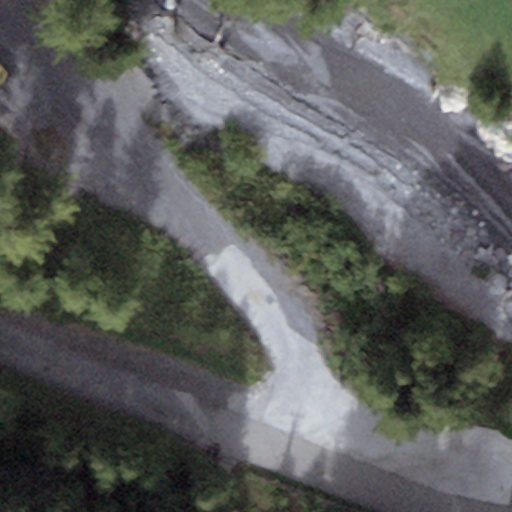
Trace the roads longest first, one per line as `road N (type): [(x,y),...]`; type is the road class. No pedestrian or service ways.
road 1 (track): [(0,329),(423,495),(503,511)]
road 2 (track): [(23,0),(244,268),(284,330),(296,363),(278,440)]
